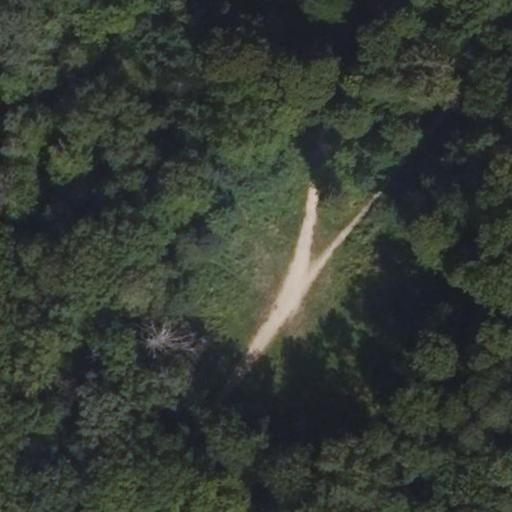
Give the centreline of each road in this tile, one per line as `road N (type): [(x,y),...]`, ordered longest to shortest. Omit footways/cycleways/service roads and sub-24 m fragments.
road 1 (track): [(292,300),(80,0)]
road 2 (track): [(292,300),(511,22)]
road 3 (track): [(292,300),(0,158)]
road 4 (track): [(348,0),(292,300)]
road 5 (track): [(292,300),(0,343)]
road 6 (track): [(292,300),(135,511)]
